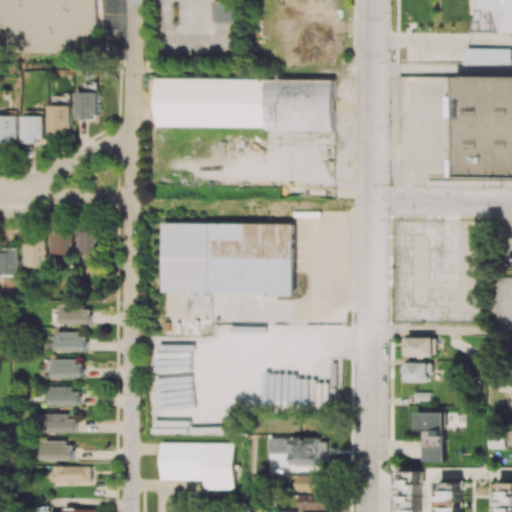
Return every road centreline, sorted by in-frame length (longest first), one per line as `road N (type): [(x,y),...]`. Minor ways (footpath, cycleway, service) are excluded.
road 1 (residential): [(374,0),(368,511)]
road 2 (residential): [(134,0),(130,511)]
road 3 (residential): [(133,134),(0,198)]
road 4 (residential): [(511,200),(372,200)]
road 5 (residential): [(133,199),(0,198)]
